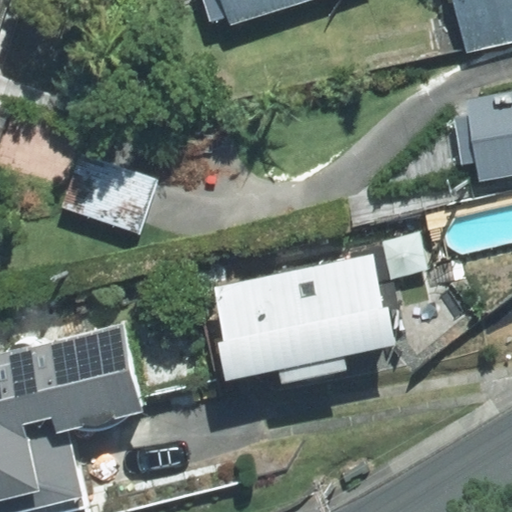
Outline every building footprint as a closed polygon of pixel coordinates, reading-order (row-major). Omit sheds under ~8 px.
[(202,0),(214,36),(326,0),(202,0)] [(511,0),(452,0),(460,49),(511,40),(511,0)] [(511,89),(447,101),(463,197),(511,189),(511,89)] [(511,204),(440,219),(448,263),(511,250),(511,204)] [(206,353),(214,391),(386,356),(366,263),(206,295),(217,350),(206,353)] [(138,419),(117,331),(0,358),(0,511),(43,511),(82,503),(66,436),(138,419)]
